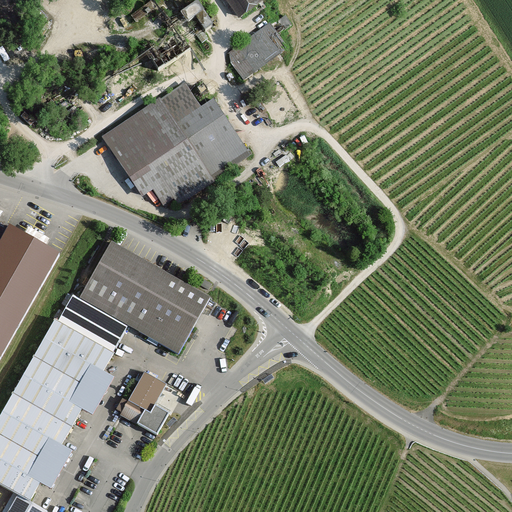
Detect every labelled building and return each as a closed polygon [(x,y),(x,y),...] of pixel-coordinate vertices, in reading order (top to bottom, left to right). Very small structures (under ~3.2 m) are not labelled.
[(224,0),(238,20),(265,3),(263,0),(224,0)] [(196,24),(213,12),(206,2),(189,14),(196,24)] [(234,53),(250,75),(286,47),(270,26),(234,53)] [(182,83),(100,137),(141,199),(151,192),(160,207),(172,199),(177,207),(251,158),(213,100),(200,109),(182,83)] [(0,239),(9,224),(0,218),(0,211),(2,208),(0,206),(0,239)] [(0,359),(61,254),(9,224),(0,239),(0,359)] [(130,325),(181,353),(212,294),(112,240),(80,298),(130,325)] [(80,298),(74,295),(60,319),(116,350),(130,325),(80,298)] [(52,315),(0,410),(0,484),(15,493),(31,502),(42,483),(52,489),(74,449),(64,444),(83,408),(93,414),(114,375),(105,370),(116,350),(60,319),(52,315)] [(169,385),(144,373),(129,403),(153,415),(169,385)] [(4,511),(47,511),(48,511),(31,502),(15,493),(4,511)]
